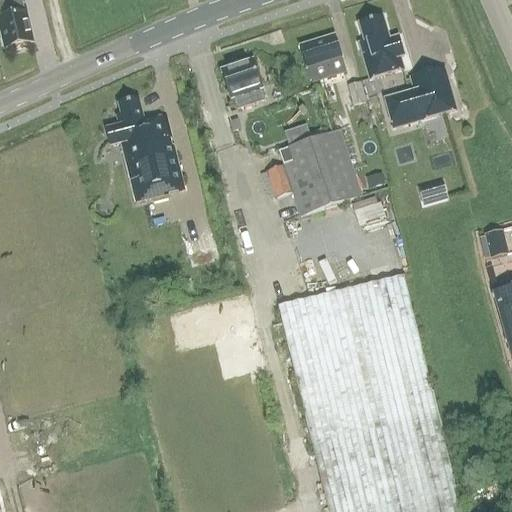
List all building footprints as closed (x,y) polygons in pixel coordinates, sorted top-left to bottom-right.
[(0,1),(0,11),(2,20),(0,20),(0,24),(6,51),(34,44),(27,13),(26,14),(22,0),(5,0),(4,0),(0,1)] [(361,46),(370,79),(396,72),(401,70),(398,56),(402,55),(399,39),(390,41),(382,19),(361,26),(366,43),(361,46)] [(335,37),(300,48),(313,86),(347,75),(335,37)] [(253,63),(223,73),(231,98),(232,97),(237,111),(265,101),(260,88),(261,87),(253,63)] [(347,87),(352,107),(365,103),(359,84),(347,87)] [(446,86),(394,101),(402,127),(454,113),(446,86)] [(136,204),(184,192),(166,118),(145,123),(140,99),(118,105),(121,115),(116,116),(119,127),(106,130),(111,147),(121,144),(136,204)] [(292,196),(301,221),(361,200),(337,132),(334,133),(277,153),(283,168),(292,196)] [(265,174),(275,202),(292,196),(283,168),(265,174)] [(380,200),(354,203),(357,225),(383,222),(380,200)] [(484,262),(508,256),(502,233),(483,237),(483,240),(479,241),(484,262)] [(458,511),(402,279),(277,309),(326,511),(458,511)] [(511,360),(511,291),(494,296),(511,360)]
